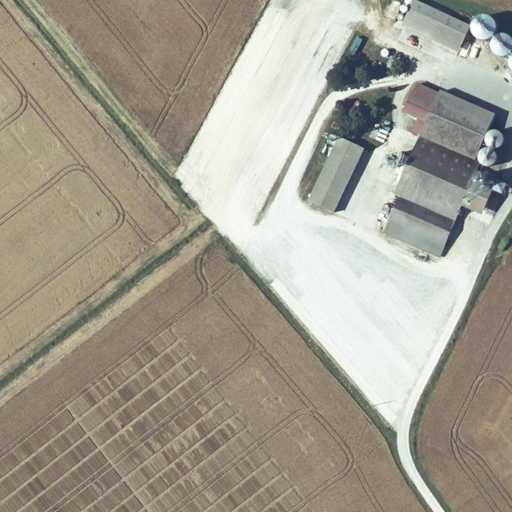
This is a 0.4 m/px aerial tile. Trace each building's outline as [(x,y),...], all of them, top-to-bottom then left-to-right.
[(377,0),(375,10),(385,12),(387,0),(377,0)] [(459,51),(470,26),(416,1),(404,26),(459,51)] [(497,34),(498,29),(497,25),(495,21),(491,18),(489,17),(485,16),(481,17),(477,20),(475,24),(474,28),(474,33),(477,37),(480,40),(485,41),(489,40),(492,39),(494,37),(497,34)] [(511,38),(510,37),(507,36),(504,35),(500,36),(497,38),(494,42),(493,46),(494,49),(494,51),(497,55),(500,57),(505,58),(509,57),(511,54),(511,38)] [(460,55),(472,60),(477,47),(465,42),(460,55)] [(463,206),(477,172),(481,163),(477,160),(496,115),(430,87),(429,89),(417,84),(404,111),(428,122),(396,195),(401,197),(385,233),(392,236),(397,224),(404,228),(399,239),(440,257),(463,206)] [(504,143),(505,140),(504,137),(502,134),(499,132),(496,131),(493,132),(490,133),(488,135),(487,137),(487,140),(488,144),(489,146),(492,148),(495,149),(499,149),(501,147),(502,146),(504,143)] [(334,213),(364,149),(340,137),(310,201),(334,213)] [(498,159),(498,156),(496,153),(494,151),(491,149),(488,149),(484,151),(481,153),(480,156),(480,159),(481,162),(484,165),(488,167),(491,166),(494,165),(496,163),(498,159)] [(483,215),(493,191),(486,187),(484,185),(482,183),(482,181),(482,178),(484,175),(477,172),(463,206),(483,215)] [(315,240),(322,233),(309,218),(286,238),(297,251),(304,244),(298,237),(306,230),(315,240)] [(399,239),(404,228),(397,224),(392,236),(399,239)]
